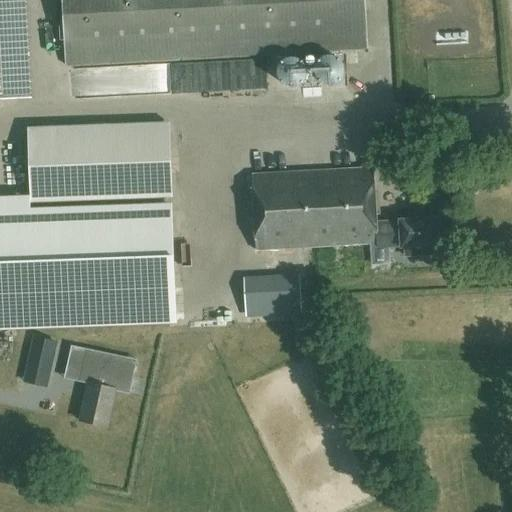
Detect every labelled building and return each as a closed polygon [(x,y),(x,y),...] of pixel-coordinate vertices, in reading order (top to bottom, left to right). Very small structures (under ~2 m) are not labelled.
[(8,0),(0,0),(0,100),(14,100),(8,0)] [(63,0),(67,64),(369,48),(366,0),(63,0)] [(271,106),(271,120),(293,121),(293,106),(271,106)] [(170,126),(28,131),(31,202),(172,197),(170,126)] [(374,168),(253,175),(256,250),(378,243),(378,242),(386,242),(387,247),(402,247),(402,256),(406,256),(406,261),(438,259),(438,254),(442,253),(441,242),(445,242),(445,228),(441,228),(440,218),(400,220),(400,221),(377,222),(374,168)] [(172,208),(0,213),(0,330),(176,324),(172,208)] [(285,280),(287,309),(300,308),(299,280),(285,280)] [(34,338),(29,360),(51,365),(56,343),(34,338)] [(108,427),(116,390),(129,393),(135,367),(109,361),(110,355),(86,350),(81,373),(91,375),(89,384),(88,384),(80,421),(108,427)]
